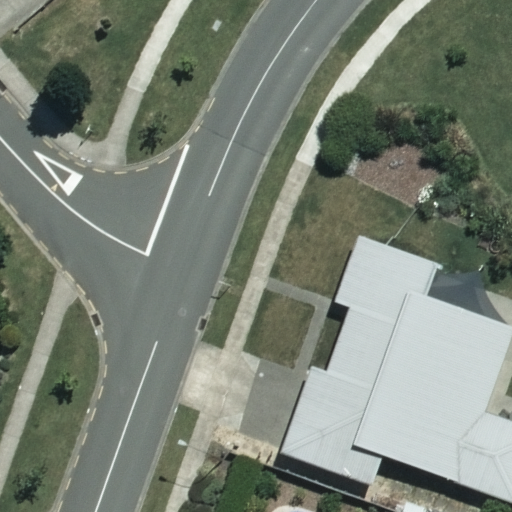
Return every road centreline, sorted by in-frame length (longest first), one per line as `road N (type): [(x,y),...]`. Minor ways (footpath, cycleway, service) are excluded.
road 1 (residential): [(180,267),(231,138),(271,62),(317,0)]
road 2 (residential): [(96,511),(180,267)]
road 3 (residential): [(0,135),(77,215),(129,248),(180,267)]
